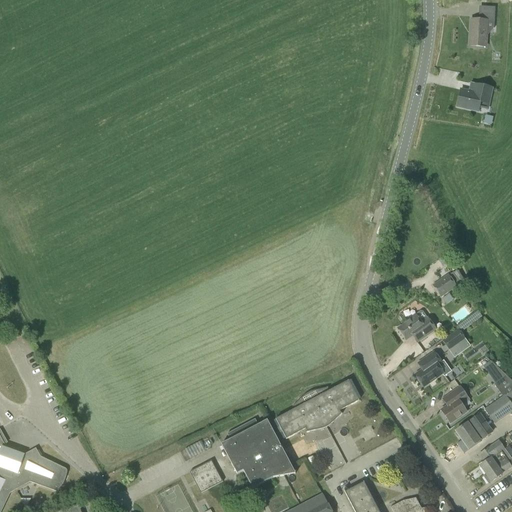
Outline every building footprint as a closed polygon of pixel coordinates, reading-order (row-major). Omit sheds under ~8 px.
[(493,29),(495,8),(479,7),(478,20),(470,20),(468,47),(486,48),(486,36),(487,36),(493,29)] [(488,111),(493,88),(470,83),(468,92),(460,90),(456,108),(478,113),(479,109),(488,111)] [(441,298),(456,287),(448,275),(432,286),(441,298)] [(426,318),(422,312),(420,312),(403,324),(404,325),(397,329),(405,341),(412,337),(417,344),(436,330),(427,318),(426,318)] [(470,347),(458,330),(442,341),(449,352),(456,346),(461,353),(470,347)] [(423,388),(444,374),(437,364),(440,361),(433,352),(416,364),(421,371),(415,375),(423,388)] [(496,367),(490,362),(484,366),(488,372),(496,367)] [(349,384),(348,381),(329,391),(328,388),(314,391),(311,392),(308,393),(306,394),(302,397),(297,402),(292,407),(294,410),(275,420),(276,423),(275,424),(277,429),(279,434),(282,432),(286,440),(305,430),(306,433),(322,430),(326,428),(330,425),(342,414),(340,411),(359,401),(355,393),(357,392),(354,388),(351,383),(349,384)] [(450,423),(466,412),(462,407),(470,401),(459,387),(447,395),(453,403),(441,411),(450,423)] [(511,390),(502,397),(484,410),(494,425),(511,412),(511,390)] [(468,450),(480,442),(493,432),(480,415),(455,433),(462,442),(459,443),(465,451),(467,450),(468,450)] [(258,426),(255,420),(227,435),(230,440),(221,445),(236,475),(243,472),(252,489),(273,478),(295,474),(267,421),(258,426)] [(65,469),(40,456),(35,449),(24,455),(6,449),(0,437),(0,511),(10,493),(12,493),(25,485),(30,482),(40,486),(56,492),(57,492),(58,491),(63,483),(63,480),(60,478),(65,469)] [(491,483),(502,475),(511,467),(511,460),(498,441),(478,455),(484,464),(480,467),(486,476),(484,478),(488,484),(491,482),(491,483)] [(186,448),(189,458),(205,454),(202,443),(186,448)] [(211,461),(190,472),(201,493),(222,482),(211,461)] [(363,491),(359,487),(356,490),(349,493),(359,511),(427,511),(427,508),(421,509),(416,498),(401,502),(402,502),(391,508),(393,511),(378,511),(367,489),(363,491)] [(330,511),(322,496),(290,511),(330,511)]
